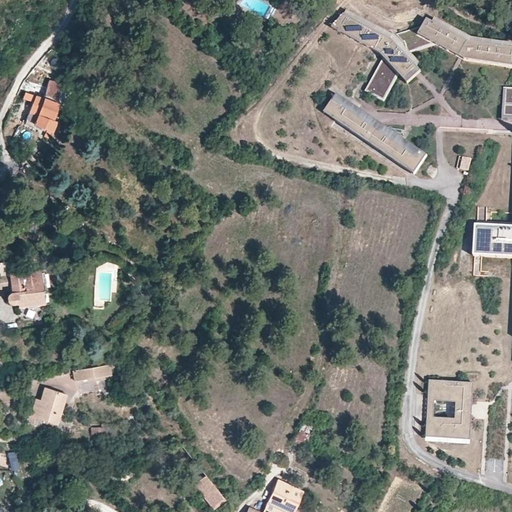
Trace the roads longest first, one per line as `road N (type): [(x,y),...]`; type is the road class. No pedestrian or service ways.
road 1 (track): [(421,186),(285,159),(254,138),(254,119),(346,0)]
road 2 (track): [(77,0),(2,121),(8,161)]
